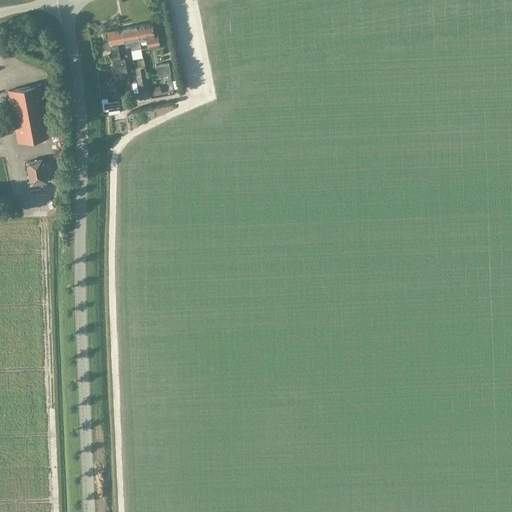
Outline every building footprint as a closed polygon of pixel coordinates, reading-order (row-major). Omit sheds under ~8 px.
[(137,26),(140,42),(147,41),(149,48),(160,46),(157,28),(153,28),(152,23),(137,26)] [(140,42),(137,26),(122,29),(125,41),(126,47),(131,46),(131,50),(141,48),(140,42)] [(118,43),(125,41),(122,29),(107,32),(109,41),(105,42),(106,51),(111,50),(116,74),(127,72),(125,59),(121,59),(118,43)] [(156,65),(158,76),(171,74),(169,62),(156,65)] [(136,76),(140,93),(149,91),(146,74),(136,76)] [(206,89),(219,88),(219,81),(205,82),(206,89)] [(18,142),(51,136),(41,84),(9,90),(18,142)] [(119,101),(108,102),(108,98),(102,99),(103,111),(109,111),(109,113),(120,112),(119,101)] [(0,154),(0,175),(14,174),(12,154),(0,154)] [(30,185),(47,182),(43,158),(26,161),(30,185)]
